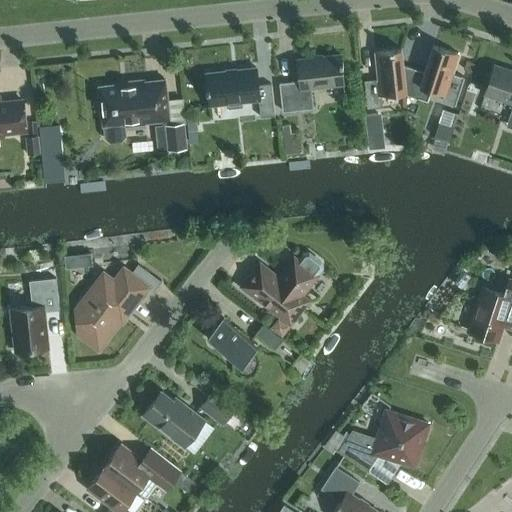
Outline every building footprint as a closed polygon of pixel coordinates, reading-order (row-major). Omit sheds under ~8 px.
[(406,91),(406,93),(418,97),(428,100),(431,89),(445,94),(442,101),(455,105),(464,78),(452,74),(459,53),(433,45),(425,72),(403,65),(406,91)] [(404,91),(406,91),(403,65),(401,48),(375,51),(378,79),(365,80),(368,107),(382,105),(381,94),(388,93),(389,103),(404,101),(404,91)] [(341,53),(297,58),(300,80),(280,82),(283,110),(313,107),(311,87),(344,84),(341,53)] [(511,70),(494,64),(484,95),(511,104),(511,111),(507,127),(511,128),(511,70)] [(258,85),(256,67),(206,72),(209,104),(228,103),(228,107),(242,106),(242,101),(259,99),(260,116),(275,115),(272,83),(258,85)] [(170,119),(165,78),(144,81),(144,79),(128,81),(128,83),(99,86),(103,125),(105,138),(126,136),(125,124),(170,119)] [(0,102),(0,134),(2,134),(2,131),(27,129),(24,100),(0,102)] [(382,111),(365,113),(368,137),(385,135),(382,111)] [(197,113),(187,113),(188,128),(197,127),(198,127),(197,113)] [(305,143),(302,118),(285,120),(288,145),(305,143)] [(454,125),(443,121),(437,137),(448,141),(454,125)] [(187,148),(184,123),(155,126),(158,151),(187,148)] [(40,154),(38,135),(27,136),(28,155),(40,154)] [(303,253),(298,259),(294,256),(278,276),(260,262),(241,285),(291,323),(309,299),(302,294),(318,274),(317,274),(322,267),(321,262),(310,252),(303,253)] [(74,254),(65,255),(66,267),(76,266),(74,254)] [(132,275),(124,270),(114,282),(97,284),(77,309),(80,331),(98,345),(134,299),(136,300),(146,286),(159,284),(159,278),(139,265),(132,275)] [(59,309),(56,277),(29,280),(32,305),(10,308),(11,309),(13,309),(17,349),(15,349),(15,350),(49,346),(49,345),(47,345),(43,310),(59,309)] [(483,286),(468,330),(483,334),(498,339),(503,325),(511,327),(511,278),(510,278),(505,294),(483,286)] [(257,343),(223,317),(207,337),(242,363),(257,343)] [(289,327),(278,320),(271,329),(282,337),(289,327)] [(282,339),(263,325),(256,335),(275,349),(282,339)] [(182,406),(162,390),(143,414),(184,446),(205,419),(184,403),(182,406)] [(235,408),(212,391),(201,407),(223,424),(235,408)] [(419,422),(387,412),(379,439),(361,433),(356,440),(349,436),(340,450),(336,447),(336,448),(369,470),(369,469),(365,467),(376,450),(413,462),(422,435),(425,436),(429,422),(420,419),(419,422)] [(122,442),(104,465),(136,489),(145,496),(157,481),(166,488),(173,478),(181,485),(188,476),(151,447),(142,458),(122,442)] [(104,465),(87,487),(111,506),(106,511),(133,511),(144,498),(135,491),(136,489),(104,465)] [(359,481),(336,466),(322,487),(341,500),(332,511),(377,511),(351,494),(359,481)]
